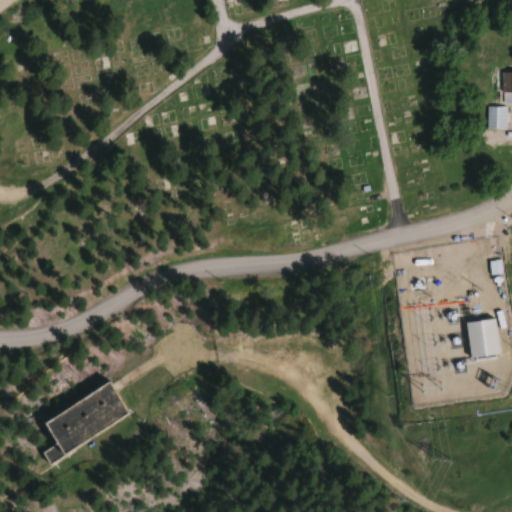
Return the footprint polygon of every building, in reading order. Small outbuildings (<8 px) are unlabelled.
[(511,105),(511,73),(500,73),(500,105),(511,105)] [(505,106),(485,106),(485,130),(505,130),(505,106)] [(496,355),(491,319),(462,323),(466,359),(496,355)] [(191,334),(184,322),(170,330),(177,342),(191,334)] [(35,427),(101,384),(119,413),(41,464),(34,454),(47,446),(35,427)]
